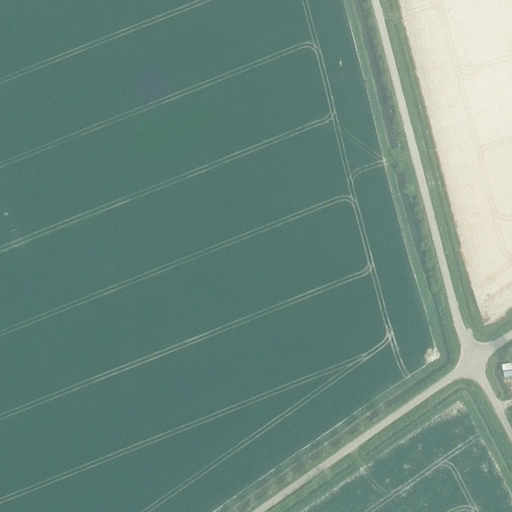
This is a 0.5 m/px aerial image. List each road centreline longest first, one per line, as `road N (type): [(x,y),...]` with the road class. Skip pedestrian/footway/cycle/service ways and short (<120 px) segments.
road 1 (unclassified): [(473,362),(374,0)]
road 2 (unclassified): [(257,511),(473,362)]
